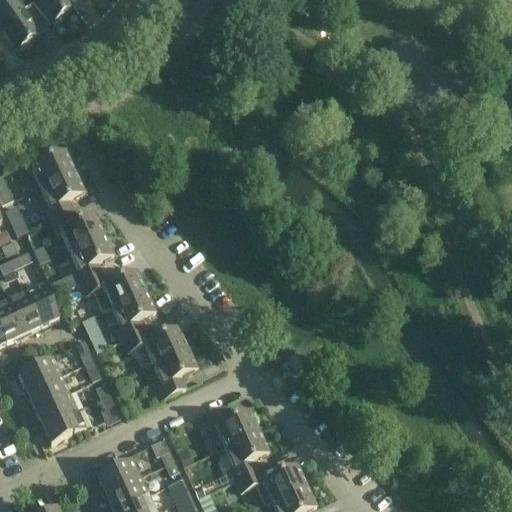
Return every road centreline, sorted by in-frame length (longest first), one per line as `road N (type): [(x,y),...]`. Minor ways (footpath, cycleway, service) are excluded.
road 1 (residential): [(0,500),(249,377)]
road 2 (residential): [(249,377),(104,184)]
road 3 (tertiary): [(0,120),(107,64),(140,39),(167,0)]
road 4 (residential): [(360,511),(249,377)]
